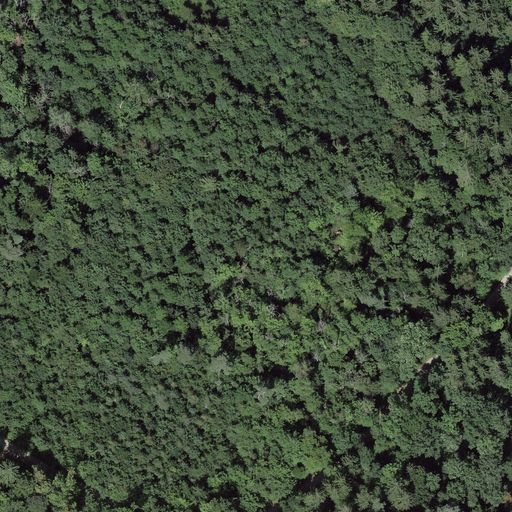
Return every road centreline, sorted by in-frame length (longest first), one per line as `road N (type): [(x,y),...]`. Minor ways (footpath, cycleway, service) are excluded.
road 1 (track): [(268,511),(366,439),(511,270)]
road 2 (track): [(0,441),(116,511)]
